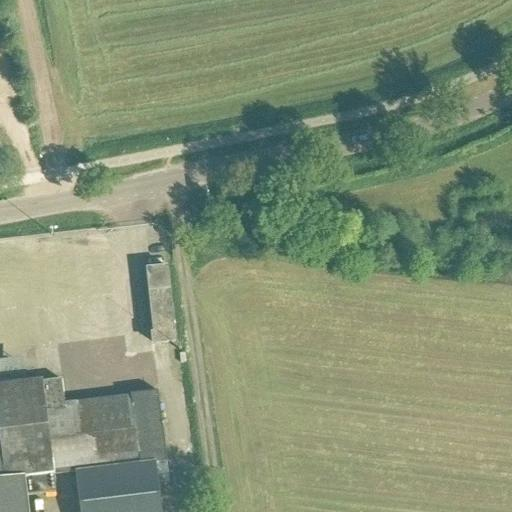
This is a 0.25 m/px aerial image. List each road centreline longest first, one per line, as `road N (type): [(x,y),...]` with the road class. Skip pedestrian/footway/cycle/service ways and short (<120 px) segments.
road 1 (tertiary): [(0,214),(396,135),(511,89)]
road 2 (track): [(169,181),(215,511)]
